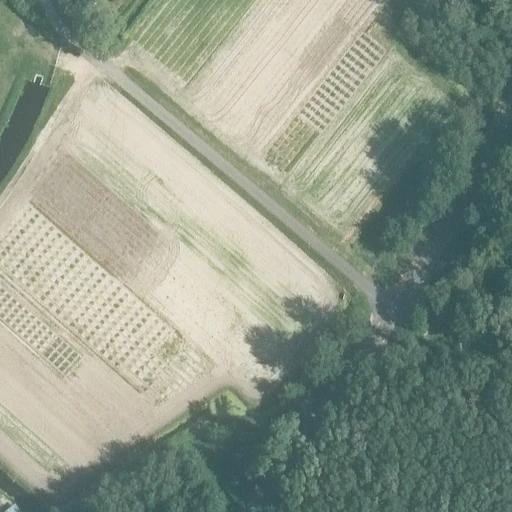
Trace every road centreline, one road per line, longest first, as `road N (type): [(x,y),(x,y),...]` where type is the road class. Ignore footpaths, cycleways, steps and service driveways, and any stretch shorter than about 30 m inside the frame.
road 1 (tertiary): [(251,511),(395,310),(511,106)]
road 2 (track): [(104,68),(0,205)]
